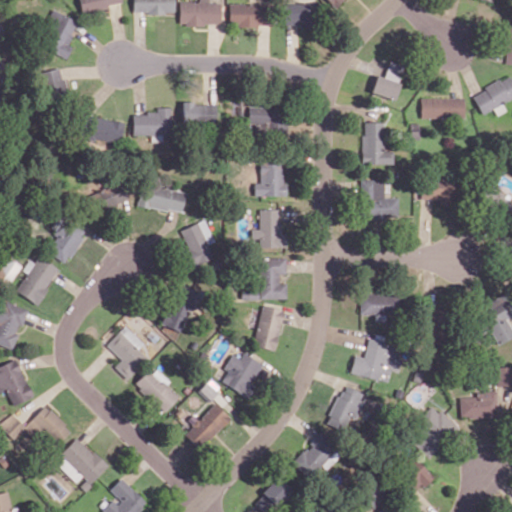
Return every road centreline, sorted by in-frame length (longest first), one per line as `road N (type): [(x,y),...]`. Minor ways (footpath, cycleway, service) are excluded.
road 1 (residential): [(191,511),(273,428),(302,385),(323,315),(331,83),(364,31),(398,0)]
road 2 (residential): [(200,503),(65,361),(71,323),(129,262)]
road 3 (residential): [(331,83),(263,65),(121,64)]
road 4 (residential): [(324,257),(459,258)]
